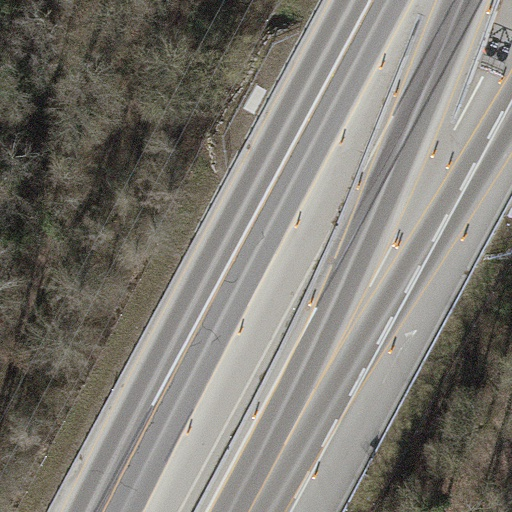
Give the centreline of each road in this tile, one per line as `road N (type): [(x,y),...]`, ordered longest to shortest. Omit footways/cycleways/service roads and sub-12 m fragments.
road 1 (motorway): [(411,0),(137,511)]
road 2 (motorway): [(252,511),(511,30)]
